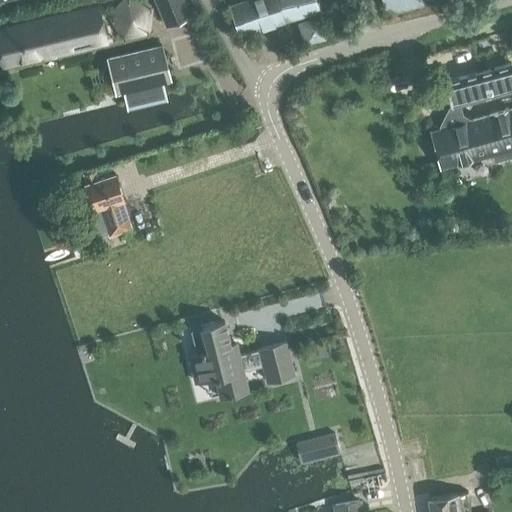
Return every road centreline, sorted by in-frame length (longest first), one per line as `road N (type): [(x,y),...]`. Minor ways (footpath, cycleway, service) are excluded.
road 1 (tertiary): [(406,511),(345,291),(256,89)]
road 2 (tertiary): [(256,89),(408,28),(509,0)]
